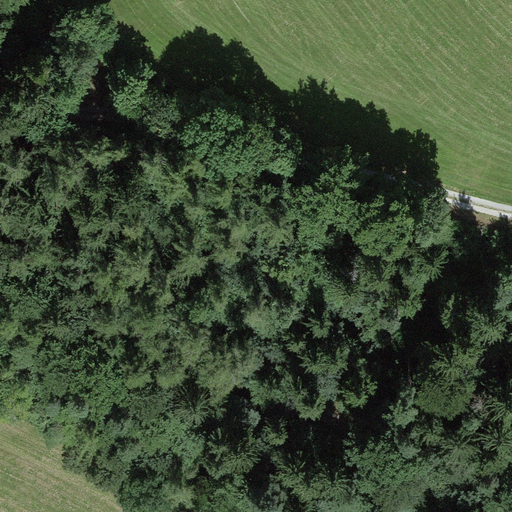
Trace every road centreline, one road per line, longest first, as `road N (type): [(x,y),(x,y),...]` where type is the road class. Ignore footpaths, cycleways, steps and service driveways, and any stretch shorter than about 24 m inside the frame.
road 1 (track): [(0,119),(82,106),(131,111),(511,212)]
road 2 (track): [(0,298),(319,406),(359,432),(419,511)]
